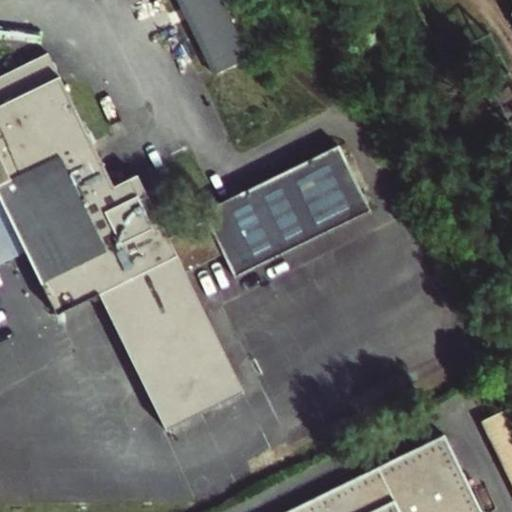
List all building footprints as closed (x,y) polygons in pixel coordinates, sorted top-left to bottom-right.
[(176,0),(213,74),(246,58),(218,0),(176,0)] [(114,185),(49,51),(0,75),(0,196),(26,249),(57,313),(99,293),(166,427),(243,390),(186,272),(224,254),(235,276),(371,210),(338,144),(202,210),(206,218),(168,237),(138,174),(114,185)] [(0,196),(0,262),(26,249),(0,196)] [(511,406),(485,419),(511,474),(511,406)] [(289,511),(482,511),(445,436),(289,511)]
